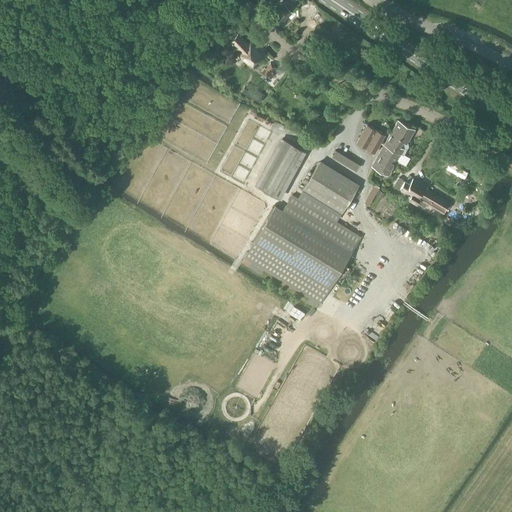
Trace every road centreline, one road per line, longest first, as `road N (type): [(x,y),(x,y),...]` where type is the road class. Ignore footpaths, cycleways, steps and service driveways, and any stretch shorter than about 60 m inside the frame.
road 1 (unclassified): [(246,0),(315,65),(511,159)]
road 2 (unknown): [(366,89),(348,134),(362,164),(358,210),(395,256),(366,321)]
road 3 (secondary): [(511,116),(335,0)]
road 4 (unclassified): [(381,0),(511,65)]
